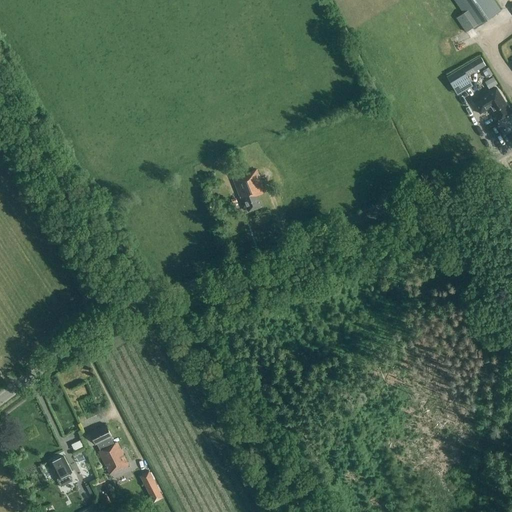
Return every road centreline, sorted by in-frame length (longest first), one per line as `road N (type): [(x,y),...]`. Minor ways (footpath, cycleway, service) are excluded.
road 1 (tertiary): [(143,305),(441,184),(511,147)]
road 2 (unclassified): [(143,305),(0,71)]
road 3 (track): [(303,511),(143,305)]
road 4 (tertiary): [(0,399),(87,334),(143,305)]
